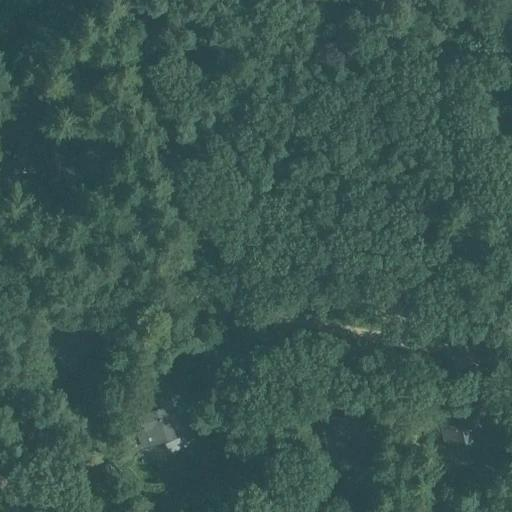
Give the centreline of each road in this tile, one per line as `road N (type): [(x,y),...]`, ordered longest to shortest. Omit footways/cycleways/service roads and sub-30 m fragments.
road 1 (track): [(201,307),(106,0)]
road 2 (track): [(511,361),(201,307)]
road 3 (track): [(201,307),(268,511)]
road 4 (track): [(201,307),(0,272)]
road 5 (unclassified): [(114,511),(0,404)]
